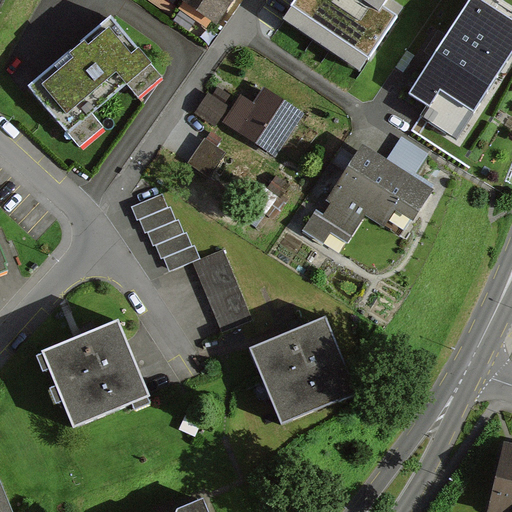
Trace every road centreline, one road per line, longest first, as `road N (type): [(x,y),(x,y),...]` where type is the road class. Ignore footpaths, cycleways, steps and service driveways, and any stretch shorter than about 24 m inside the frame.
road 1 (residential): [(119,181),(252,0)]
road 2 (tertiary): [(377,511),(467,369)]
road 3 (residential): [(0,349),(95,243)]
road 4 (residential): [(95,243),(173,360)]
road 5 (residential): [(95,243),(0,144)]
